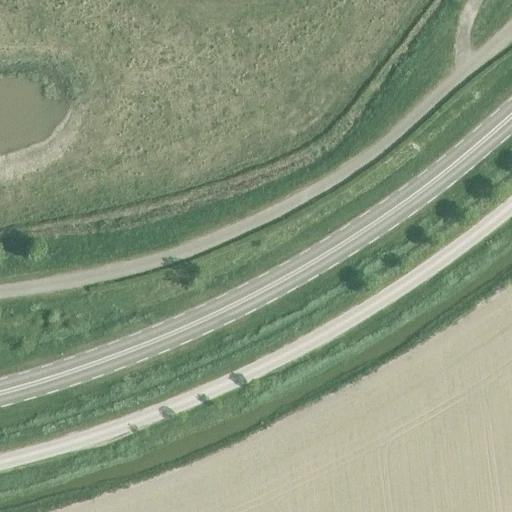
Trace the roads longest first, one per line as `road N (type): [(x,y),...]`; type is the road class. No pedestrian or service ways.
road 1 (unclassified): [(0,293),(105,279),(199,250),(357,168),(511,31)]
road 2 (secondary): [(0,398),(142,351),(299,276),(511,122)]
road 3 (unclassified): [(0,463),(77,443),(247,374),(364,310),(511,205)]
